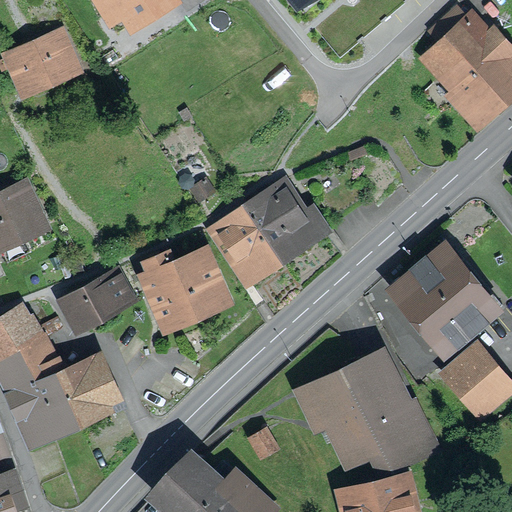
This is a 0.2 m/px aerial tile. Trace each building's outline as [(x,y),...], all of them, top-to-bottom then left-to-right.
[(132,19),(133,22),(167,0),(96,0),(115,30),(132,19)] [(456,109),(470,124),(511,85),(511,47),(493,27),(485,34),(457,4),(428,31),(439,43),(426,56),(457,90),(458,100),(455,102),(456,109)] [(6,56),(20,88),(76,64),(62,32),(6,56)] [(314,192),(332,218),(368,195),(350,168),(314,192)] [(191,187),(199,199),(213,190),(205,178),(191,187)] [(300,211),(280,181),(244,204),(253,218),(255,216),(281,255),(322,227),(307,206),(300,211)] [(0,197),(0,241),(40,223),(23,187),(8,194),(0,197)] [(232,257),(246,278),(281,255),(255,216),(253,218),(244,204),(226,217),(233,228),(225,233),(238,253),(232,257)] [(400,293),(439,341),(488,301),(441,244),(421,260),(429,269),(400,293)] [(203,253),(174,265),(166,246),(129,262),(140,281),(149,277),(167,320),(222,296),(203,253)] [(75,327),(133,295),(117,267),(99,277),(98,276),(68,292),(72,299),(62,304),(75,327)] [(0,317),(0,318),(7,331),(17,347),(43,332),(34,316),(26,320),(18,307),(0,317)] [(7,331),(0,335),(0,357),(17,347),(7,331)] [(8,395),(29,440),(76,418),(56,374),(37,383),(28,363),(45,353),(52,348),(43,332),(17,347),(0,357),(0,361),(16,391),(8,395)] [(480,413),(511,387),(476,345),(446,372),(480,413)] [(58,359),(49,363),(45,353),(28,363),(37,383),(56,374),(76,418),(120,399),(101,353),(64,370),(58,359)] [(384,444),(386,450),(394,447),(408,444),(407,440),(430,429),(421,412),(401,421),(386,394),(400,388),(385,355),(302,394),(315,421),(324,417),(334,438),(337,437),(348,460),(384,444)] [(253,440),(261,453),(274,446),(267,432),(253,440)] [(424,460),(421,441),(408,444),(394,447),(397,465),(424,460)] [(179,511),(266,511),(272,506),(222,460),(208,475),(190,458),(158,491),(179,511)] [(26,504),(16,472),(0,476),(0,511),(14,511),(14,508),(26,504)] [(346,492),(351,511),(410,511),(410,510),(416,508),(412,493),(406,495),(402,478),(346,492)]
